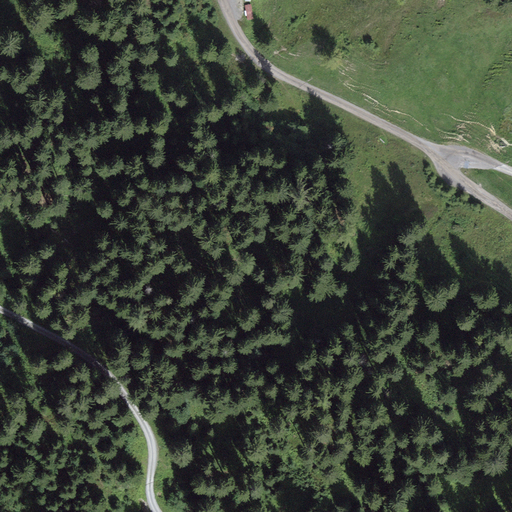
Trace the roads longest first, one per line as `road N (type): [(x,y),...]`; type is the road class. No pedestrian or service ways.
road 1 (track): [(223,0),(251,49),(283,73),(427,150),(511,216)]
road 2 (track): [(0,309),(81,353),(127,399),(152,443),(155,511)]
